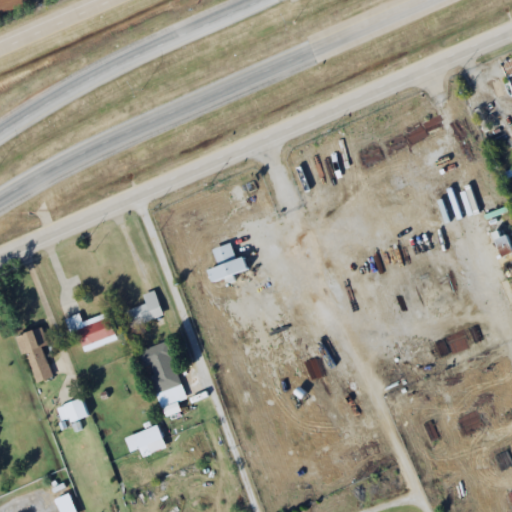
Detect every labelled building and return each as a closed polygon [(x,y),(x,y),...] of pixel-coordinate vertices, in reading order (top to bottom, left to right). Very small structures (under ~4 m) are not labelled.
[(511,94),(511,57),(499,62),(511,95),(511,94)] [(498,255),(510,253),(507,235),(495,237),(498,255)] [(254,271),(250,257),(240,260),(235,243),(216,249),(221,268),(211,271),(215,282),(254,271)] [(148,304),(127,311),(133,327),(166,315),(157,290),(144,295),(148,304)] [(79,330),(86,352),(120,339),(110,312),(85,321),(82,313),(67,319),(72,332),(79,330)] [(45,347),(50,345),(44,328),(21,336),(37,385),(56,378),(45,347)] [(162,407),(189,400),(171,342),(141,351),(146,368),(154,365),(156,375),(153,376),(162,407)] [(60,409),(65,423),(73,420),(75,424),(93,416),(86,399),(60,409)] [(146,458),(170,448),(160,425),(129,439),(135,454),(143,450),(146,458)]
